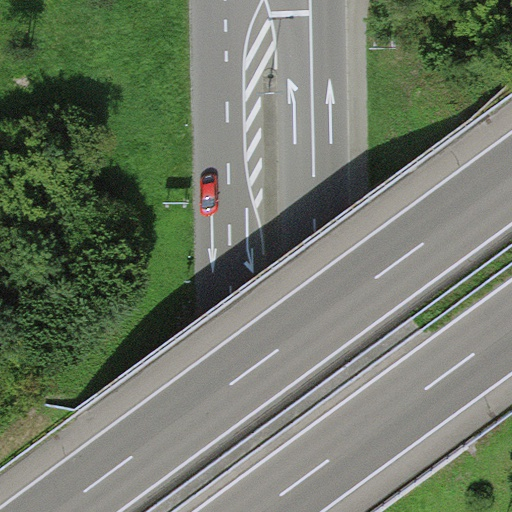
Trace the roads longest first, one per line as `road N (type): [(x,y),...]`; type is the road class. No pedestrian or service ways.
road 1 (motorway): [(511,179),(59,511)]
road 2 (secondary): [(208,0),(222,511)]
road 3 (secondary): [(340,511),(330,0)]
road 4 (motorway): [(260,511),(511,327)]
